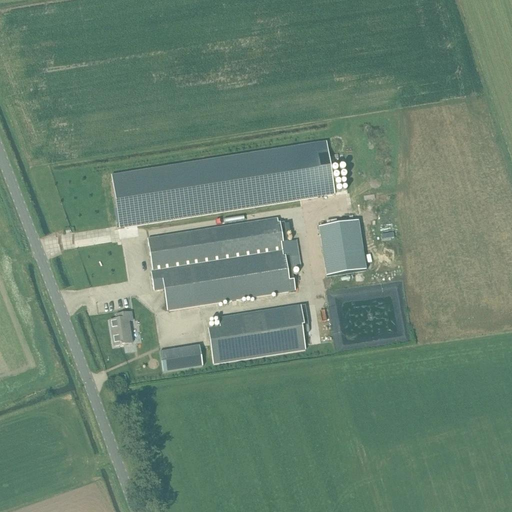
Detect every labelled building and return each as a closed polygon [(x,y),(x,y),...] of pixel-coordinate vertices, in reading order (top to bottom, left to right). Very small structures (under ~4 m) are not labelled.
[(326,142),(111,176),(120,229),(334,196),(326,142)] [(277,220),(147,240),(152,272),(150,273),(153,292),(165,290),(169,312),(295,292),(289,256),(294,255),(292,242),(287,243),(284,223),(278,224),(277,220)] [(319,229),(327,279),(366,273),(359,223),(319,229)] [(305,306),(218,319),(220,329),(208,331),(213,365),(305,351),(302,327),(308,326),(305,306)] [(131,313),(126,314),(116,316),(117,320),(109,322),(113,347),(132,344),(128,322),(132,322),(131,313)] [(202,367),(199,346),(159,353),(163,374),(202,367)]
